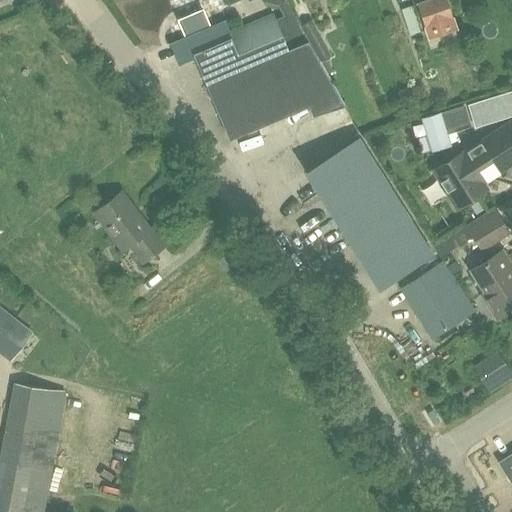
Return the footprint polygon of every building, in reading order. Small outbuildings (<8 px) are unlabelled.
[(307,38),(300,26),(285,0),(223,0),(224,2),(227,0),(228,4),(236,0),(260,0),(262,2),(277,5),(282,16),(275,19),(272,12),(228,32),(236,51),(280,32),(287,49),(307,38)] [(428,39),(457,29),(446,0),(427,0),(416,4),(428,39)] [(411,36),(420,32),(411,7),(401,10),(411,36)] [(182,23),(188,37),(201,32),(217,25),(210,9),(181,22),(182,23)] [(300,26),(307,38),(327,74),(333,71),(326,58),(331,55),(311,20),(300,26)] [(208,48),(192,54),(228,140),(311,105),(314,114),(344,105),(327,74),(307,38),(287,49),(280,32),(236,51),(228,32),(224,22),(217,25),(201,32),(208,48)] [(208,48),(201,32),(188,37),(182,23),(160,32),(172,62),(192,53),(192,54),(208,48)] [(420,118),(431,152),(452,146),(448,133),(472,126),(465,104),(420,118)] [(305,110),(291,116),(296,128),(310,122),(305,110)] [(511,121),(464,152),(463,151),(434,170),(457,207),(478,194),(474,187),(511,162),(511,121)] [(289,126),(241,140),(245,157),(294,144),(289,126)] [(401,287),(442,262),(368,145),(314,180),(387,296),(401,287)] [(149,230),(121,192),(93,213),(121,252),(130,246),(143,263),(166,246),(152,228),(149,230)] [(470,205),(476,214),(483,210),(478,201),(470,205)] [(467,230),(481,252),(511,233),(495,211),(467,230)] [(482,295),(496,317),(511,307),(511,267),(501,251),(472,270),(486,292),(482,295)] [(432,336),(473,310),(442,262),(401,287),(432,336)] [(0,308),(0,352),(10,361),(32,335),(0,308)] [(511,363),(509,359),(485,374),(499,397),(511,389),(511,363)] [(0,511),(43,511),(64,393),(14,384),(0,462),(0,511)] [(511,454),(500,462),(511,480),(511,454)]
